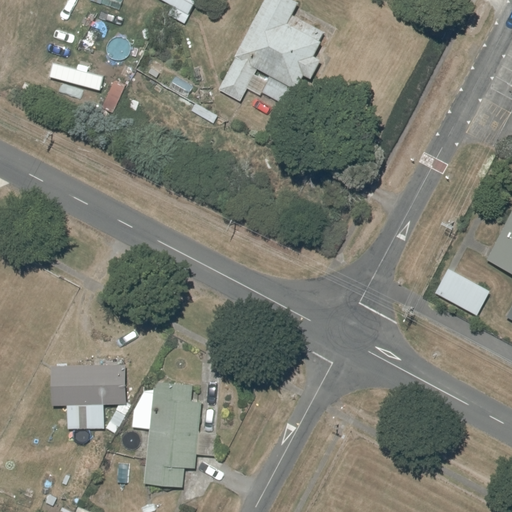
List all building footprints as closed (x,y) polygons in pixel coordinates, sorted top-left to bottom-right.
[(199,0),(168,0),(193,13),(199,0)] [(302,0),(267,0),(220,87),(241,98),(249,83),(285,102),(294,86),(299,88),(329,32),(295,14),(302,0)] [(511,224),(485,273),(511,287),(511,312),(504,327),(511,331),(511,224)] [(492,291),(453,268),(440,294),(477,315),(492,291)] [(132,403),(132,363),(58,363),(58,403),(72,403),(72,427),(109,427),(109,402),(132,403)] [(211,385),(159,378),(158,388),(141,386),(135,425),(154,428),(147,481),(187,486),(190,466),(200,468),(202,451),(216,453),(219,436),(204,434),(211,385)] [(84,498),(76,511),(97,511),(100,506),(84,498)]
